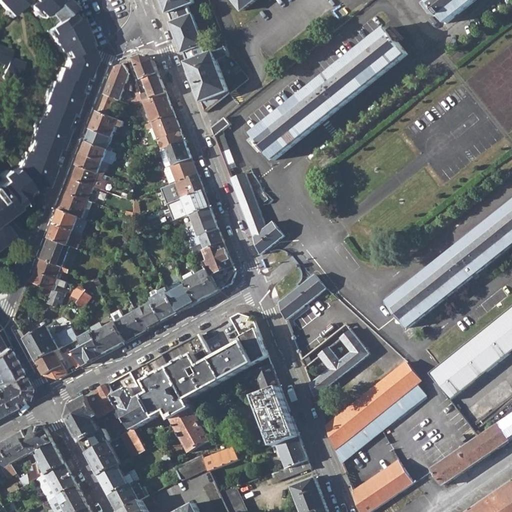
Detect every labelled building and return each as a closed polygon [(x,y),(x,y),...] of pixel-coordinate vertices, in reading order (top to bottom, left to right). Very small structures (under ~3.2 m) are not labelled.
[(28,3),(40,13),(45,9),(56,0),(0,0),(0,3),(10,15),(25,0),(29,0),(30,1),(28,3)] [(56,0),(45,9),(54,18),(67,9),(73,5),(68,0),(56,0)] [(187,63),(203,102),(230,92),(218,61),(230,56),(224,41),(217,43),(220,50),(208,55),(204,46),(206,46),(193,15),(192,15),(188,6),(196,3),(194,0),(162,0),(168,14),(170,13),(173,23),(172,23),(178,39),(184,54),(185,53),(189,63),(187,63)] [(234,0),(243,11),(257,0),(234,0)] [(427,0),(446,24),(475,0),(427,0)] [(0,243),(11,236),(0,221),(0,216),(22,199),(21,197),(29,191),(31,193),(40,186),(43,188),(93,56),(88,45),(87,46),(84,39),(86,38),(77,16),(67,9),(54,18),(45,24),(56,51),(60,49),(64,61),(62,68),(58,67),(52,82),(50,81),(41,102),(44,103),(39,117),(36,116),(28,138),(31,139),(26,153),(22,152),(17,166),(7,171),(5,169),(0,172),(0,177),(1,179),(0,179),(0,243)] [(253,135),(274,161),(405,56),(407,55),(386,29),(253,135)] [(0,62),(3,64),(2,67),(4,69),(2,76),(5,80),(7,73),(18,77),(24,62),(10,56),(13,50),(0,44),(0,62)] [(136,58),(144,79),(145,79),(159,74),(154,61),(143,56),(136,58)] [(124,62),(116,65),(130,71),(124,62)] [(119,99),(130,71),(116,65),(106,93),(116,98),(119,99)] [(150,92),(142,95),(145,101),(167,93),(159,74),(145,79),(150,92)] [(133,101),(134,106),(145,101),(142,95),(141,91),(137,92),(138,99),(133,101)] [(101,106),(111,110),(116,98),(106,93),(101,106)] [(167,93),(145,101),(154,123),(176,115),(167,93)] [(93,128),(114,137),(119,124),(123,126),(125,122),(99,111),(93,128)] [(156,128),(165,150),(169,148),(186,142),(176,115),(154,123),(148,126),(150,130),(156,128)] [(213,128),(216,136),(232,124),(226,117),(213,128)] [(109,149),(114,151),(115,148),(110,146),(114,137),(93,128),(88,141),(109,149)] [(104,161),(109,149),(88,141),(83,153),(104,161)] [(165,150),(162,151),(169,167),(172,166),(193,158),(186,142),(169,148),(165,150)] [(79,164),(105,174),(106,170),(101,168),(104,161),(83,153),(79,164)] [(167,174),(172,185),(178,182),(199,174),(193,158),(172,166),(169,167),(151,174),(153,180),(167,174)] [(95,186),(100,188),(105,174),(79,164),(74,178),(95,186)] [(260,249),(262,255),(268,250),(285,236),(274,222),(267,228),(246,173),(232,178),(260,249)] [(172,185),(169,186),(173,195),(182,192),(184,199),(205,190),(199,174),(178,182),(172,185)] [(69,192),(89,200),(95,186),(74,178),(69,192)] [(184,199),(191,214),(193,214),(211,206),(205,190),(184,199)] [(62,210),(83,218),(89,200),(69,192),(62,210)] [(511,203),(387,303),(409,329),(511,246),(511,203)] [(193,214),(202,236),(220,229),(211,206),(193,214)] [(57,224),(75,231),(78,224),(82,225),(84,219),(83,218),(62,210),(62,211),(57,224)] [(75,231),(57,224),(52,237),(73,245),(80,248),(84,237),(75,233),(75,231)] [(220,229),(202,236),(204,243),(195,247),(198,253),(200,252),(226,242),(220,229)] [(192,240),(195,247),(204,243),(202,236),(192,240)] [(44,259),(65,267),(73,245),(52,237),(44,259)] [(200,252),(211,269),(214,275),(222,289),(233,283),(238,273),(226,242),(200,252)] [(40,270),(59,278),(62,270),(70,273),(71,270),(65,267),(44,259),(40,270)] [(199,276),(210,296),(222,289),(214,275),(211,269),(199,276)] [(35,283),(54,290),(59,278),(40,270),(35,283)] [(281,303),(287,320),(327,288),(316,275),(300,288),(296,291),(281,303)] [(189,284),(199,302),(210,296),(199,276),(188,282),(189,284)] [(167,288),(180,312),(199,302),(189,284),(183,287),(181,282),(167,288)] [(76,298),(78,303),(87,291),(88,289),(78,285),(73,297),(76,298)] [(156,301),(166,320),(180,312),(167,288),(160,291),(162,295),(155,299),(156,301)] [(59,303),(64,304),(67,295),(54,290),(50,303),(57,306),(59,303)] [(78,303),(82,310),(93,296),(87,291),(78,303)] [(72,297),(67,295),(64,304),(69,306),(72,297)] [(138,312),(148,330),(166,320),(156,301),(138,312)] [(511,306),(428,374),(447,398),(511,345),(511,306)] [(118,322),(128,341),(148,330),(138,312),(118,322)] [(245,342),(257,363),(269,356),(255,318),(240,313),(232,318),(245,342)] [(96,335),(106,353),(128,341),(118,322),(96,335)] [(27,339),(39,361),(56,352),(57,352),(61,349),(49,327),(27,339)] [(312,384),(317,396),(371,354),(352,330),(342,338),(352,352),(340,362),(330,348),(319,356),(330,370),(312,384)] [(83,364),(84,365),(106,353),(96,335),(94,331),(82,338),(86,345),(82,347),(83,348),(77,352),(83,364)] [(165,355),(190,400),(191,399),(227,379),(215,357),(202,334),(165,355)] [(215,357),(227,379),(254,365),(257,363),(245,342),(215,357)] [(0,411),(21,400),(25,388),(24,387),(0,344),(0,411)] [(61,349),(57,352),(62,361),(66,359),(61,349)] [(47,375),(58,379),(68,373),(62,361),(57,352),(56,352),(39,361),(47,375)] [(71,355),(77,367),(83,364),(77,352),(71,355)] [(133,372),(141,386),(147,383),(153,393),(146,396),(158,417),(170,411),(193,452),(214,440),(210,433),(213,431),(211,427),(208,429),(191,399),(190,400),(165,355),(133,372)] [(328,425),(337,447),(413,386),(422,379),(415,371),(407,362),(328,425)] [(256,370),(265,393),(281,387),(272,364),(256,370)] [(135,428),(136,429),(158,417),(146,396),(141,386),(133,372),(111,384),(127,414),(135,428)] [(102,393),(91,398),(100,416),(101,417),(115,409),(120,418),(127,414),(111,384),(101,390),(102,393)] [(337,447),(342,461),(416,402),(423,398),(413,386),(337,447)] [(257,396),(276,445),(279,444),(300,435),(281,387),(265,393),(257,396)] [(217,398),(223,409),(231,406),(224,394),(217,398)] [(96,418),(100,416),(91,398),(90,396),(74,405),(70,417),(84,442),(103,431),(96,418)] [(210,403),(215,412),(223,409),(217,398),(210,403)] [(511,410),(439,460),(431,466),(440,480),(442,482),(511,434),(511,410)] [(451,419),(463,435),(472,428),(459,412),(451,419)] [(34,453),(37,451),(56,442),(49,429),(35,426),(23,433),(32,450),(34,453)] [(122,435),(134,457),(147,451),(136,429),(135,428),(122,435)] [(167,433),(170,438),(177,434),(175,428),(167,433)] [(3,443),(16,467),(20,465),(18,461),(30,455),(32,450),(23,433),(3,443)] [(279,444),(288,467),(309,458),(300,435),(279,444)] [(89,453),(101,475),(119,465),(123,464),(111,441),(95,450),(89,453)] [(43,472),(45,475),(47,474),(67,463),(67,462),(56,442),(37,451),(41,462),(46,470),(43,472)] [(0,445),(0,474),(2,473),(4,477),(9,474),(11,477),(20,472),(16,467),(3,443),(0,445)] [(236,446),(244,458),(249,456),(244,443),(236,446)] [(89,453),(95,450),(92,445),(87,448),(89,453)] [(210,468),(212,472),(244,458),(236,446),(206,459),(210,468)] [(177,469),(184,481),(210,468),(206,459),(204,455),(177,469)] [(273,473),(277,481),(312,467),(309,458),(288,467),(273,473)] [(411,479),(399,460),(370,480),(382,499),(411,479)] [(67,463),(47,474),(45,475),(41,477),(39,479),(51,500),(60,496),(80,486),(67,463)] [(101,475),(112,495),(130,486),(119,465),(101,475)] [(22,477),(27,485),(33,482),(30,473),(22,477)] [(293,487),(303,511),(329,511),(317,477),(293,487)] [(511,511),(511,479),(464,511),(462,511),(461,510),(457,511),(511,511)] [(370,480),(361,486),(373,505),(382,499),(370,480)] [(216,482),(206,487),(217,511),(230,511),(222,494),(216,482)] [(130,486),(112,495),(121,511),(141,501),(143,500),(151,495),(146,486),(143,488),(140,483),(134,487),(133,484),(130,486)] [(19,484),(2,493),(5,497),(21,489),(19,484)] [(60,496),(51,500),(57,511),(82,511),(91,507),(80,486),(60,496)] [(361,511),(362,511),(373,505),(361,486),(354,491),(361,511)] [(247,511),(237,488),(222,494),(230,511),(247,511)] [(121,511),(201,511),(196,503),(179,511),(149,511),(143,500),(141,501),(121,511)]
